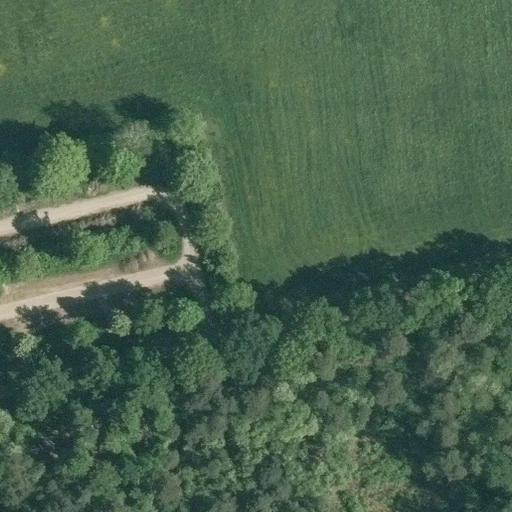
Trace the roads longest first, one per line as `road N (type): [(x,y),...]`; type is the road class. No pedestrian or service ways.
road 1 (track): [(511,271),(212,342)]
road 2 (unclassified): [(172,351),(0,392)]
